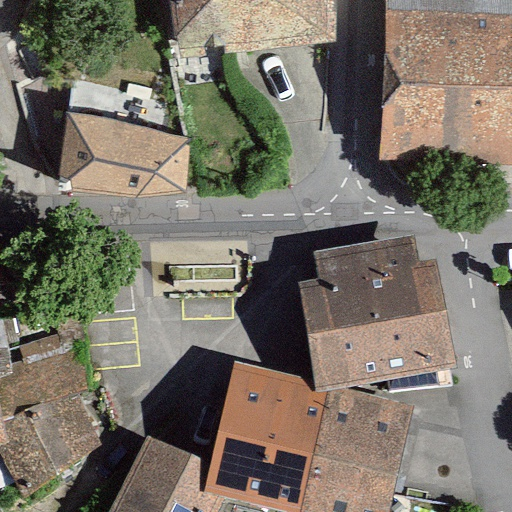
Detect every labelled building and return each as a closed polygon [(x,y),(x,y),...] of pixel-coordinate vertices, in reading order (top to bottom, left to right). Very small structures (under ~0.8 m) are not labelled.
[(171,0),(181,65),(335,46),(335,0),(171,0)] [(511,0),(386,0),(385,21),(511,26),(511,0)] [(511,26),(385,21),(388,166),(511,171),(511,26)] [(186,142),(74,118),(66,185),(143,191),(181,187),(186,142)] [(327,306),(309,308),(322,410),(454,393),(437,260),(323,275),(327,306)] [(0,440),(4,439),(35,484),(98,444),(72,394),(82,390),(73,356),(0,376),(0,440)] [(322,410),(239,392),(218,488),(212,511),(402,511),(420,432),(322,410)] [(152,456),(126,511),(212,511),(218,488),(152,456)]
